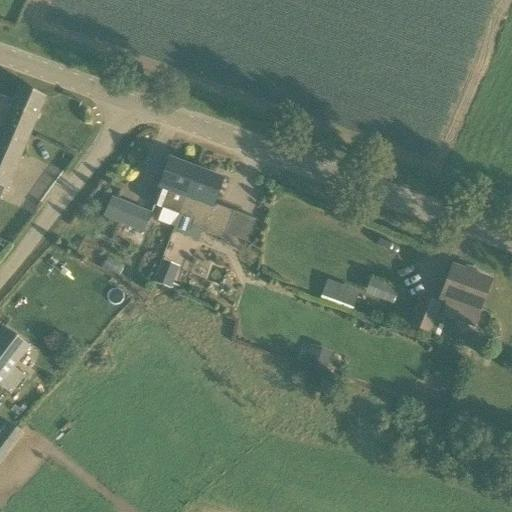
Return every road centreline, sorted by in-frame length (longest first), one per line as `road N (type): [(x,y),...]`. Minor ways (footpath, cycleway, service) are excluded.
road 1 (unclassified): [(511,243),(126,102)]
road 2 (unclassified): [(0,282),(112,135),(126,102)]
road 3 (unclassified): [(126,102),(0,55)]
